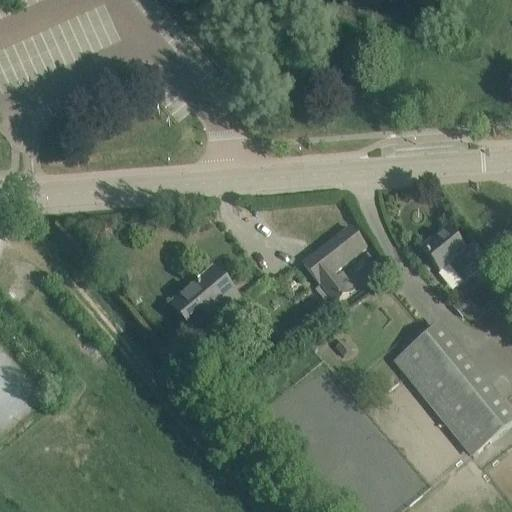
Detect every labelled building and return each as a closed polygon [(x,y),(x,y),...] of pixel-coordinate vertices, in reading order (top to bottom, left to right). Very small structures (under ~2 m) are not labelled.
[(304,267),(316,282),(320,288),(321,287),(336,307),(349,296),(334,277),(366,252),(350,231),(304,267)] [(426,258),(429,261),(441,276),(449,269),(463,286),(490,265),(475,246),(465,254),(449,235),(439,243),(436,239),(422,250),(427,257),(426,258)] [(196,287),(172,308),(195,336),(212,321),(214,323),(238,302),(213,272),(198,285),(197,284),(195,286),(196,287)] [(452,309),(462,320),(471,312),(461,300),(452,309)] [(271,336),(269,343),(283,345),(285,332),(279,331),(271,336)] [(397,364),(474,459),(511,427),(511,421),(438,331),(397,364)]
